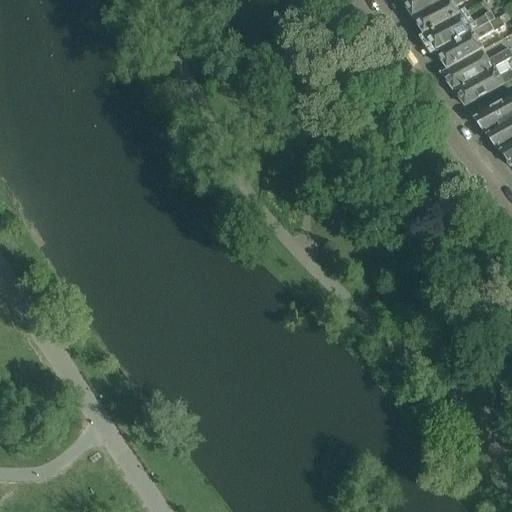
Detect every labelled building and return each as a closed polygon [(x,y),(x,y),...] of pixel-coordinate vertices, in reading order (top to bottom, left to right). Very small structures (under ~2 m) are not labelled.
[(406,0),(401,2),(413,20),(450,1),(451,0),(406,0)] [(451,0),(450,1),(413,20),(424,37),(461,17),(455,9),(470,0),(469,0),(451,0)] [(461,17),(424,37),(436,54),(498,19),(494,12),(467,26),(461,17)] [(498,19),(436,54),(447,71),(481,52),(483,51),(476,40),(502,27),(498,19)] [(481,52),(447,71),(441,75),(453,92),(505,62),(511,58),(511,47),(487,61),(481,52)] [(505,62),(453,92),(465,107),(511,81),(511,69),(510,71),(505,62)] [(511,97),(473,119),(485,135),(486,135),(511,119),(511,97)] [(511,119),(486,135),(498,151),(511,142),(511,119)] [(511,142),(498,151),(497,151),(510,168),(511,166),(511,142)] [(39,511),(69,511),(50,484),(30,498),(39,511)]
